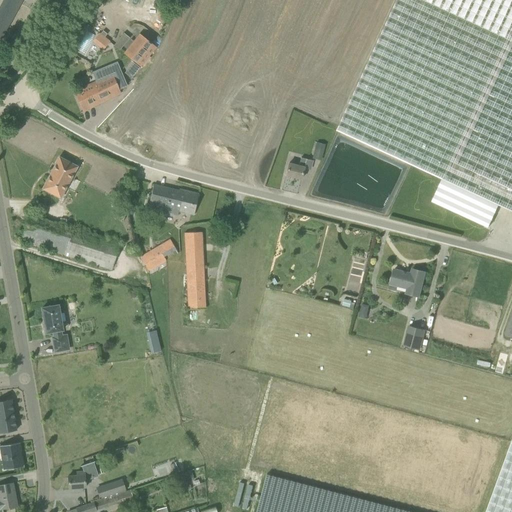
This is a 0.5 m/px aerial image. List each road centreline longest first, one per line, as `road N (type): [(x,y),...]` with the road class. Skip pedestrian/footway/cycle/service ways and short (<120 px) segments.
road 1 (unclassified): [(511,263),(108,150),(42,109),(20,82)]
road 2 (unclassified): [(31,378),(0,233)]
road 3 (unclassified): [(43,511),(47,472),(31,378)]
